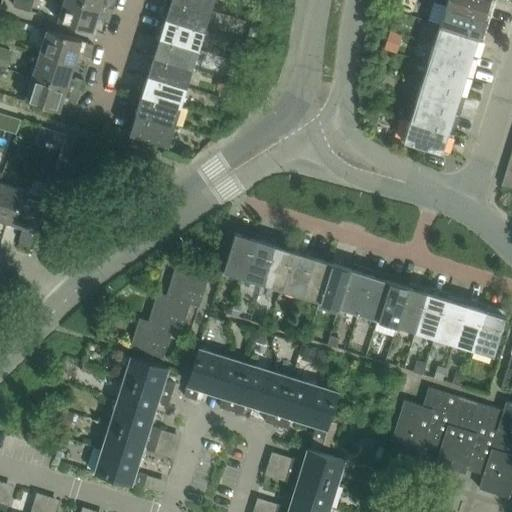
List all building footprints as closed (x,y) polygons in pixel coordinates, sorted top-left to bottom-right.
[(109,23),(113,11),(76,0),(64,0),(59,19),(58,19),(58,20),(93,31),(93,30),(97,17),(102,19),(101,20),(109,23)] [(76,0),(113,11),(116,0),(76,0)] [(204,29),(211,9),(179,0),(171,0),(166,17),(204,29)] [(179,0),(211,9),(213,0),(179,0)] [(484,17),(489,0),(447,0),(446,5),(484,17)] [(478,37),(484,17),(446,5),(439,25),(478,37)] [(198,49),(204,29),(166,17),(160,36),(198,49)] [(472,56),(478,37),(439,25),(433,44),(472,56)] [(94,45),(82,41),(82,40),(47,30),(47,31),(40,54),(74,64),(78,51),(83,52),(83,54),(90,57),(94,45)] [(192,68),(198,49),(160,36),(154,56),(192,68)] [(466,75),(472,56),(433,44),(427,63),(466,75)] [(70,78),(74,64),(40,54),(33,76),(79,91),(83,80),(75,77),(75,79),(70,78)] [(186,87),(192,68),(154,56),(148,74),(186,87)] [(460,94),(466,75),(427,63),(422,82),(460,94)] [(186,87),(148,74),(143,73),(137,92),(142,94),(180,106),(186,87)] [(76,103),(79,91),(33,76),(26,99),(25,99),(25,100),(59,111),(60,110),(64,97),(69,98),(68,100),(76,103)] [(454,113),(460,94),(422,82),(416,101),(454,113)] [(175,125),(180,106),(142,94),(136,113),(175,125)] [(448,132),(454,113),(416,101),(410,120),(448,132)] [(168,145),(175,125),(136,113),(130,133),(168,145)] [(442,152),(448,132),(410,120),(403,140),(442,152)] [(511,188),(511,175),(505,174),(501,185),(511,188)] [(22,208),(27,191),(0,182),(0,219),(8,222),(14,205),(22,208)] [(36,231),(47,196),(45,196),(27,191),(22,208),(14,205),(8,222),(26,228),(24,233),(22,232),(19,239),(31,243),(35,231),(36,231)] [(243,277),(255,238),(235,232),(223,270),(243,277)] [(262,283),(274,244),(255,238),(243,277),(262,283)] [(281,289),(294,250),(274,244),(262,283),(281,289)] [(300,295),(313,256),(294,250),(281,289),(300,295)] [(320,300),(332,262),(313,256),(300,295),(320,300)] [(339,306),(351,268),(332,262),(320,300),(339,306)] [(199,306),(209,277),(176,266),(170,283),(173,284),(169,295),(169,296),(190,303),(199,306)] [(358,313),(370,274),(351,268),(339,306),(358,313)] [(378,319),(390,280),(370,274),(358,313),(378,319)] [(397,325),(409,286),(390,280),(378,319),(397,325)] [(416,330),(428,292),(409,286),(397,325),(416,330)] [(181,332),(190,303),(169,296),(169,295),(158,292),(152,309),(155,309),(151,321),(151,322),(172,328),(172,329),(181,332)] [(435,336),(447,298),(428,292),(416,330),(435,336)] [(454,342),(466,304),(447,298),(435,336),(454,342)] [(473,348),(485,310),(466,304),(454,342),(473,348)] [(493,355),(505,316),(485,310),(473,348),(493,355)] [(163,358),(172,329),(172,328),(151,322),(151,321),(139,318),(134,334),(137,335),(133,347),(130,346),(130,348),(163,358)] [(222,375),(227,358),(200,350),(200,349),(199,349),(188,384),(184,396),(196,400),(199,392),(196,391),(197,386),(207,389),(212,372),(222,375)] [(511,386),(511,353),(503,384),(511,386)] [(162,381),(166,368),(167,367),(132,356),(132,358),(125,380),(172,395),(175,383),(168,381),(167,383),(162,381)] [(231,411),(245,364),(227,358),(222,375),(212,372),(207,389),(226,395),(224,400),(222,399),(219,407),(231,411)] [(267,389),(273,372),(245,364),(231,411),(242,414),(244,407),(242,406),(243,401),(254,404),(259,387),(267,389)] [(276,425),(291,378),(273,372),(267,389),(259,387),(254,404),(272,409),(270,415),(267,414),(265,421),(276,425)] [(313,404),(319,387),(291,378),(276,425),(288,429),(290,421),(288,420),(289,415),(299,418),(305,401),(313,404)] [(168,406),(172,395),(125,380),(118,403),(152,414),(156,400),(161,402),(161,404),(168,406)] [(327,427),(338,392),(337,392),(336,392),(319,387),(313,404),(305,401),(299,418),(318,424),(316,429),(309,449),(319,452),(326,427),(327,427)] [(511,454),(511,451),(511,402),(506,401),(500,420),(483,414),(486,405),(428,387),(428,389),(430,389),(437,391),(432,409),(404,400),(392,440),(393,440),(393,439),(421,448),(420,449),(421,449),(423,444),(440,449),(435,464),(436,464),(437,463),(464,471),(464,473),(465,473),(467,467),(484,473),(479,488),(480,488),(480,487),(508,495),(508,497),(509,497),(511,485),(511,454)] [(148,427),(152,414),(118,403),(111,426),(157,441),(161,429),(154,427),(153,429),(148,427)] [(138,460),(142,446),(147,448),(146,450),(154,452),(157,441),(111,426),(104,449),(138,460)] [(134,473),(138,460),(104,449),(97,472),(96,472),(96,473),(130,483),(131,483),(143,487),(147,475),(139,472),(139,475),(134,473)] [(336,484),(343,461),(343,460),(319,452),(309,449),(308,451),(309,451),(304,464),(299,462),(300,460),(292,458),(289,469),(336,484)] [(328,507),(336,484),(289,469),(285,481),(293,483),(293,481),(298,483),(294,496),(328,507)] [(326,511),(328,507),(294,496),(290,509),(285,508),(286,506),(278,504),(275,511),(326,511)]
